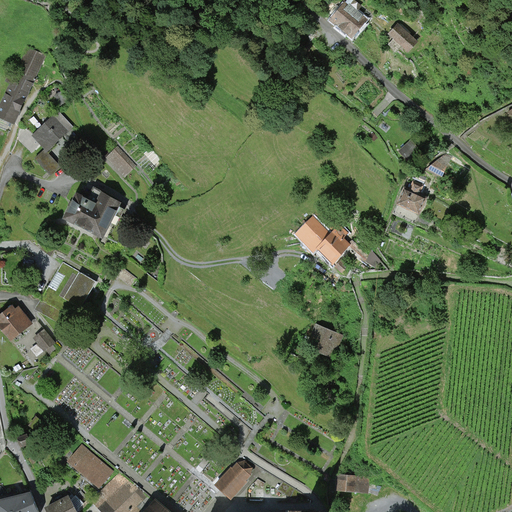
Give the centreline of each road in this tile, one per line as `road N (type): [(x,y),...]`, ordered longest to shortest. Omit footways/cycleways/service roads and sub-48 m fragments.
road 1 (track): [(128,202),(191,263),(300,253),(333,279)]
road 2 (residential): [(42,511),(12,441),(0,384)]
